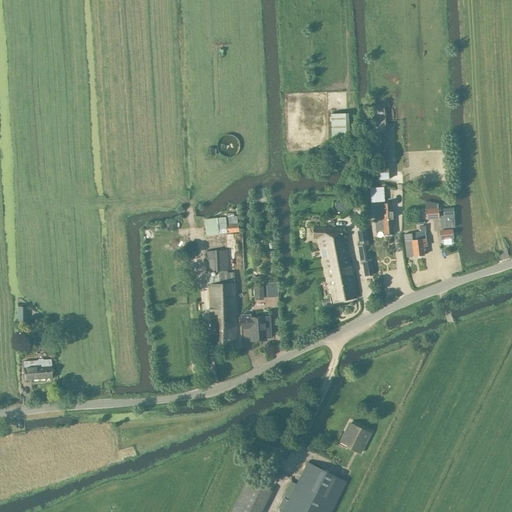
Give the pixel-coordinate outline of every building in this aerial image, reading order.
[(377,180),(388,180),(384,108),(372,109),(377,180)] [(349,114),(331,114),(332,144),(349,143),(349,114)] [(349,167),(349,146),(328,146),(328,167),(349,167)] [(384,202),(383,188),(369,189),(370,203),(384,202)] [(438,218),(437,208),(437,204),(425,201),(425,209),(425,219),(438,218)] [(393,233),(391,204),(391,203),(374,204),(375,230),(383,230),(383,234),(393,234),(393,233)] [(443,209),(444,228),(454,227),(453,208),(443,209)] [(236,216),(226,217),(227,232),(227,234),(239,232),(238,223),(237,223),(236,216)] [(324,269),(348,264),(341,229),(314,229),(314,238),(318,239),(324,269)] [(365,230),(357,231),(359,245),(367,244),(365,230)] [(441,239),(453,238),(452,230),(440,231),(441,239)] [(423,246),(427,246),(425,232),(420,232),(403,234),(406,257),(424,255),(423,246)] [(359,245),(358,246),(360,261),(362,261),(370,260),(367,244),(359,245)] [(206,273),(228,272),(227,250),(205,251),(206,273)] [(370,260),(362,261),(364,271),(372,270),(370,260)] [(355,298),(348,264),(324,269),(328,288),(330,288),(333,302),(355,298)] [(211,344),(236,342),(235,284),(208,285),(211,344)] [(254,299),(262,299),(262,286),(253,286),(254,299)] [(29,307),(17,307),(17,322),(29,322),(29,307)] [(249,316),(241,316),(241,328),(249,327),(250,341),(266,340),(265,339),(271,339),(270,317),(249,319),(249,316)] [(50,360),(23,362),(24,380),(52,378),(50,360)] [(349,423),(341,439),(342,439),(342,438),(349,442),(347,446),(360,453),(369,433),(356,427),(356,428),(349,424),(349,423)] [(330,511),(345,481),(307,463),(282,511),(330,511)] [(257,511),(269,489),(247,479),(230,511),(257,511)]
